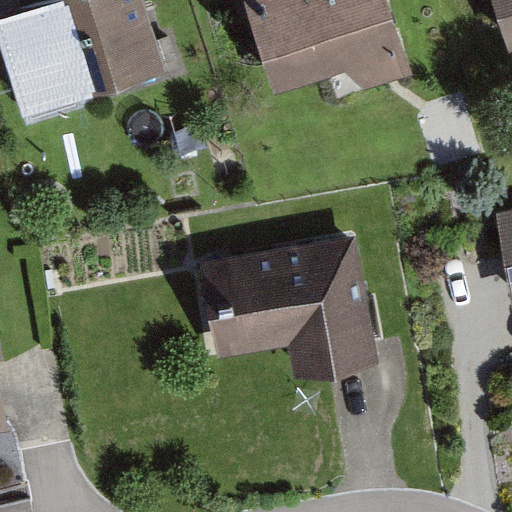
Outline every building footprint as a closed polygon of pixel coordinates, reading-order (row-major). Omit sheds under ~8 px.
[(49,109),(168,74),(145,0),(61,0),(20,12),(49,109)] [(362,89),(412,69),(384,0),(247,0),(283,92),(352,65),(362,89)] [(511,0),(496,0),(511,54),(511,0)] [(511,207),(497,209),(509,307),(511,307),(511,207)] [(351,239),(202,256),(213,348),(296,338),(299,366),(365,359),(351,239)]
